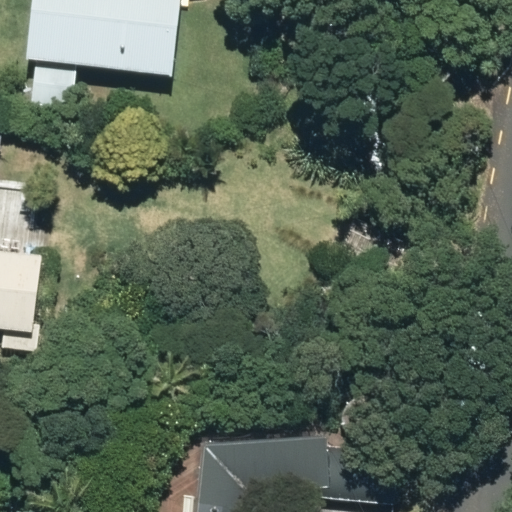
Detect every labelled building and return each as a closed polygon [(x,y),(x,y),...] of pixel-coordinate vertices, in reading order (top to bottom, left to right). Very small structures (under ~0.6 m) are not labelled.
[(23,0),(17,64),(163,78),(170,0),(23,0)] [(26,109),(65,112),(67,75),(28,72),(26,109)] [(33,261),(0,257),(0,333),(25,337),(33,261)] [(32,341),(0,337),(0,351),(31,354),(32,341)] [(389,506),(392,459),(192,450),(186,511),(239,511),(241,500),(389,506)]
